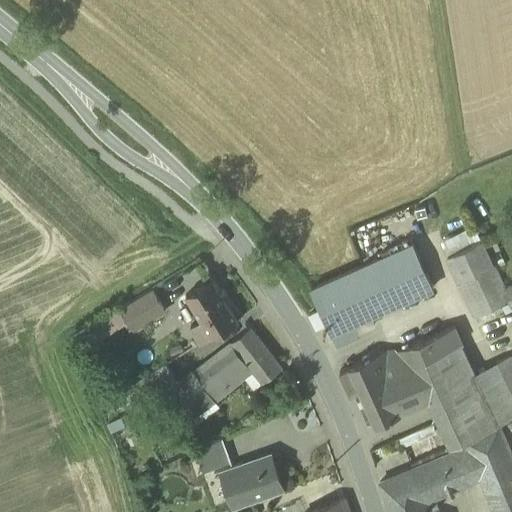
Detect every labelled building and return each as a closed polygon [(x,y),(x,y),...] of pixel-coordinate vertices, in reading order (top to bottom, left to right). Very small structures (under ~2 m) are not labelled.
[(446,254),(479,238),(472,224),(439,240),(446,254)] [(476,315),(509,300),(503,287),(479,238),(446,254),(476,315)] [(312,287),(332,332),(353,322),(434,286),(413,241),(312,287)] [(186,293),(201,319),(228,303),(212,278),(210,279),(186,293)] [(511,282),(503,287),(509,300),(511,306),(511,282)] [(120,306),(134,328),(165,309),(151,287),(120,306)] [(237,319),(228,303),(201,319),(191,325),(201,341),(237,319)] [(332,332),(338,345),(359,335),(353,322),(332,332)] [(449,447),(465,439),(499,423),(475,372),(454,326),(403,348),(427,401),(436,421),(449,447)] [(232,340),(237,346),(254,369),(263,381),(281,367),(250,327),(232,340)] [(216,399),(254,369),(237,346),(198,376),(216,399)] [(404,412),(427,401),(403,348),(388,354),(388,353),(383,355),(382,352),(350,366),(360,389),(388,376),(404,412)] [(511,354),(475,372),(499,423),(511,414),(511,354)] [(350,393),(360,389),(350,366),(349,365),(340,369),(350,393)] [(199,409),(200,412),(216,399),(198,376),(193,370),(177,383),(199,409)] [(388,376),(360,389),(376,424),(404,412),(388,376)] [(188,418),(199,409),(177,383),(166,392),(188,418)] [(511,511),(511,454),(499,423),(465,439),(467,445),(483,481),(495,511),(511,511)] [(195,448),(202,470),(231,460),(222,436),(195,448)] [(431,511),(428,499),(483,481),(467,445),(380,481),(390,511),(431,511)] [(270,451),(241,461),(243,465),(271,455),(270,451)] [(222,468),(233,498),(250,492),(252,497),(283,487),(271,455),(243,465),(241,461),(222,468)] [(349,511),(345,498),(305,511),(349,511)]
